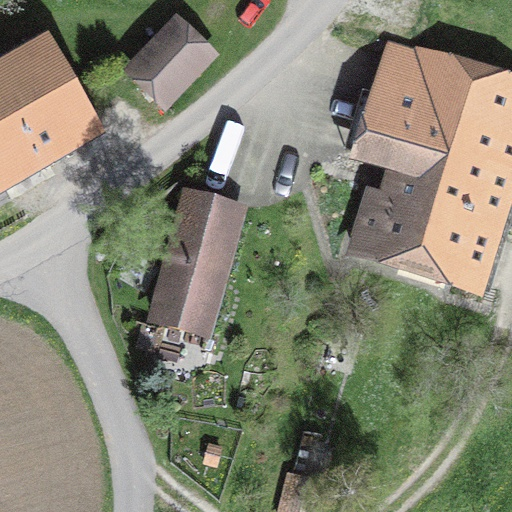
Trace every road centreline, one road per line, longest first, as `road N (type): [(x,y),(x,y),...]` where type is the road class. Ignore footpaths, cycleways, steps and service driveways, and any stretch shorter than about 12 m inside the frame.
road 1 (unclassified): [(324,0),(223,101),(119,187),(0,259)]
road 2 (track): [(132,511),(134,465),(123,426),(84,327),(35,243)]
road 3 (track): [(392,511),(452,447),(489,382),(511,302)]
